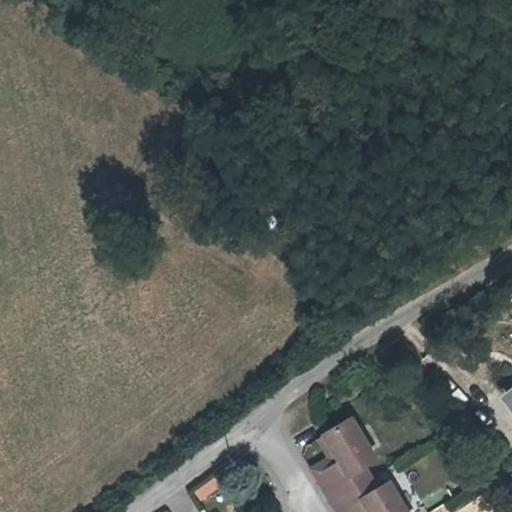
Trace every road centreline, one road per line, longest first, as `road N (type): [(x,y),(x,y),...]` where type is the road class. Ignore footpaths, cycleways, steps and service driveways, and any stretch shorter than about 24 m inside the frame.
road 1 (residential): [(255,418),(362,339),(511,255)]
road 2 (residential): [(131,511),(255,418)]
